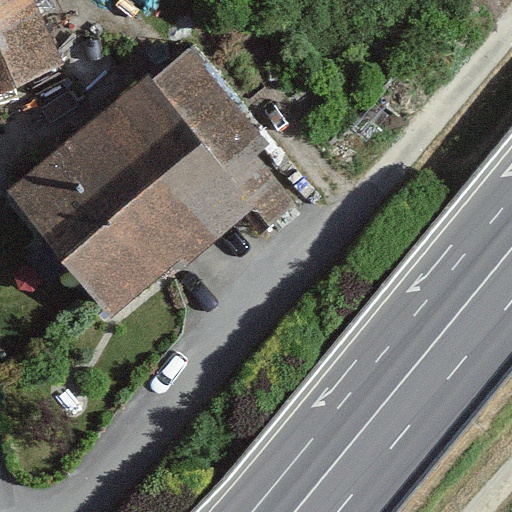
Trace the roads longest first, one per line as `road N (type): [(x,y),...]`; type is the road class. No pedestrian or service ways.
road 1 (track): [(64,511),(382,177),(511,26)]
road 2 (primary): [(511,276),(349,474)]
